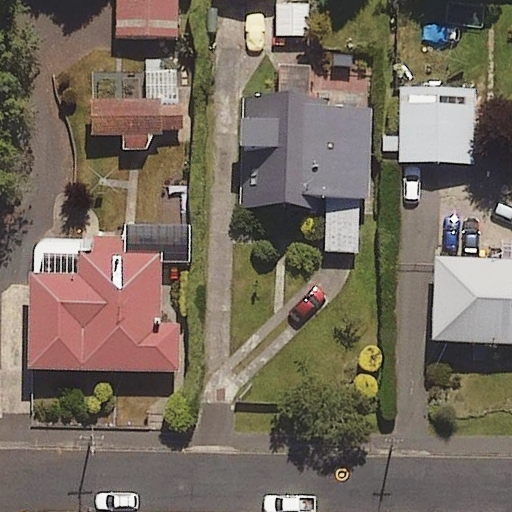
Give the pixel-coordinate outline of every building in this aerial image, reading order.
[(179,0),(117,0),(117,37),(179,37),(179,0)] [(279,66),(278,98),(241,97),(239,207),(327,209),(326,251),(357,251),(359,197),(366,197),(368,104),(308,103),(309,66),(279,66)] [(472,91),(399,91),(399,161),(471,162),(472,91)] [(87,135),(121,134),(122,149),(151,148),(151,133),(183,133),(182,98),(86,101),(87,135)] [(92,232),(92,254),(43,254),(43,280),(29,280),(30,374),(178,373),(178,328),(161,328),(160,264),(188,264),(188,231),(92,232)] [(511,261),(437,259),(435,343),(511,345),(511,261)]
